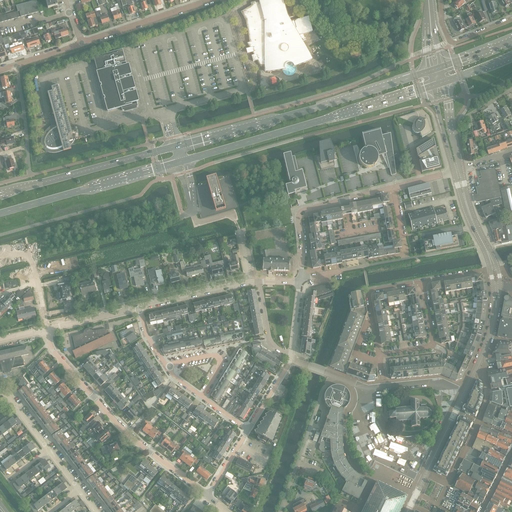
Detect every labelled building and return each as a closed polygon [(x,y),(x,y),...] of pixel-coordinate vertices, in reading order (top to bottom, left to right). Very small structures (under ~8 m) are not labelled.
[(48,0),(46,1),(48,8),(53,7),(54,10),(58,9),(57,6),(58,6),(55,0),(48,0)] [(129,8),(128,8),(130,15),(135,13),(132,4),(131,0),(127,2),(128,6),(129,8)] [(142,0),(140,0),(141,3),(140,3),(143,11),(148,9),(145,0),(143,1),(142,0)] [(251,6),(241,12),(246,21),(250,43),(247,43),(250,48),(250,49),(248,49),(249,53),(252,53),(253,53),(254,55),(251,56),(253,62),(257,61),(261,67),(265,67),(265,72),(266,72),(267,72),(268,72),(269,72),(270,72),(271,72),(272,72),(274,71),(275,71),(276,71),(277,71),(278,71),(279,71),(280,71),(281,71),(281,70),(282,70),(283,70),(284,70),(285,70),(285,68),(285,67),(285,66),(286,65),(287,64),(288,64),(289,64),(292,64),(292,65),(293,66),(294,67),(296,66),(297,66),(298,66),(299,66),(299,65),(300,65),(301,65),(302,64),(303,64),(304,63),(305,63),(306,63),(306,62),(307,62),(308,62),(308,61),(309,61),(310,60),(311,60),(311,59),(312,59),(302,41),(306,40),(305,38),(304,34),(312,32),(308,18),(293,22),(291,22),(289,20),(287,16),(282,0),(258,0),(259,1),(251,3),(251,6)] [(458,0),(454,4),(456,6),(455,8),(456,9),(458,8),(458,9),(459,8),(461,10),(465,7),(463,5),(465,3),(464,1),(464,0),(458,0)] [(495,0),(492,0),(488,1),(492,14),(495,13),(495,14),(498,13),(498,12),(497,8),(498,7),(495,0)] [(16,6),(18,12),(19,11),(21,17),(39,12),(35,1),(16,6)] [(114,11),(112,12),(114,20),(122,17),(119,10),(117,11),(116,7),(113,8),(114,11)] [(479,14),(476,16),(480,23),(486,20),(481,10),(478,12),(479,14)] [(90,13),(86,15),(88,20),(87,20),(90,28),(95,26),(98,25),(96,18),(94,12),(92,12),(92,11),(90,12),(90,13)] [(100,13),(96,14),(97,18),(100,17),(102,24),(109,22),(107,14),(101,16),(100,13)] [(469,19),(466,20),(470,27),(470,26),(471,27),(474,26),(473,25),(476,24),(471,14),(467,15),(469,19)] [(460,18),(454,21),(455,24),(459,32),(460,32),(461,32),(463,31),(465,29),(461,21),(460,18)] [(55,30),(51,31),(52,36),(54,36),(56,39),(62,37),(59,29),(59,28),(55,30)] [(63,28),(59,29),(62,37),(68,35),(66,29),(63,30),(63,28)] [(46,31),(42,32),(45,40),(46,40),(47,42),(52,41),(49,34),(47,35),(46,31)] [(38,37),(32,39),(34,47),(37,46),(37,45),(40,44),(38,37)] [(34,47),(32,39),(30,39),(30,38),(25,39),(28,48),(31,47),(31,48),(34,47)] [(18,44),(15,44),(18,52),(21,51),(21,50),(24,49),(21,41),(17,42),(18,44)] [(18,52),(15,44),(12,45),(12,44),(9,45),(12,53),(15,52),(15,53),(18,52)] [(94,58),(92,58),(93,61),(96,72),(100,84),(101,84),(101,86),(100,87),(103,97),(104,97),(105,99),(104,100),(107,112),(121,108),(122,112),(138,108),(137,102),(135,92),(134,92),(133,90),(134,89),(131,78),(130,78),(129,76),(130,75),(127,65),(126,62),(123,51),(120,51),(94,58)] [(41,142),(41,143),(41,144),(41,145),(41,146),(42,147),(42,148),(43,148),(43,149),(44,150),(45,151),(46,151),(46,152),(47,151),(46,151),(62,146),(70,144),(72,144),(72,143),(73,143),(73,142),(74,141),(74,140),(75,139),(75,138),(76,137),(76,136),(76,135),(76,134),(76,133),(75,133),(73,128),(74,127),(75,127),(74,127),(74,126),(73,125),(72,124),(71,124),(71,123),(70,123),(69,123),(60,89),(59,85),(51,88),(52,92),(50,92),(48,93),(52,110),(54,117),(52,117),(50,118),(51,126),(50,127),(49,127),(49,128),(48,129),(47,129),(47,130),(46,130),(46,131),(45,131),(45,132),(44,132),(44,133),(43,134),(43,135),(42,136),(42,137),(42,138),(41,138),(41,139),(41,140),(41,141),(41,142)] [(506,108),(501,111),(506,118),(511,115),(506,108)] [(413,125),(412,126),(412,127),(412,128),(412,129),(413,130),(413,131),(413,132),(414,133),(415,133),(415,134),(416,134),(417,134),(418,134),(419,134),(420,134),(421,136),(422,138),(431,132),(428,119),(424,121),(423,120),(422,119),(421,119),(420,119),(419,119),(416,112),(398,118),(413,124),(413,125)] [(496,114),(489,118),(493,125),(494,127),(498,125),(500,124),(499,121),(497,118),(498,117),(496,114)] [(5,127),(7,127),(8,128),(11,128),(10,126),(14,126),(13,119),(12,116),(5,117),(6,118),(3,119),(5,127)] [(508,130),(504,121),(502,119),(499,121),(502,124),(501,124),(502,125),(501,125),(505,131),(508,130)] [(483,122),(477,124),(480,131),(481,130),(482,134),(487,132),(485,129),(486,129),(483,122)] [(359,158),(359,159),(359,160),(359,162),(360,163),(360,164),(361,165),(362,165),(363,165),(363,166),(364,167),(365,167),(366,168),(367,168),(369,168),(370,168),(371,168),(372,167),(373,167),(372,165),(374,165),(374,166),(375,165),(376,164),(377,163),(377,162),(378,161),(378,160),(378,159),(378,158),(378,156),(382,155),(384,160),(385,159),(386,161),(385,162),(388,168),(388,169),(389,168),(391,176),(396,175),(394,158),(395,157),(394,154),(393,155),(391,133),(382,136),(380,130),(379,130),(380,131),(363,135),(362,134),(362,136),(366,150),(365,150),(364,150),(363,151),(362,152),(361,152),(360,153),(360,155),(359,156),(359,157),(359,158)] [(11,137),(11,135),(6,136),(6,138),(0,139),(1,143),(6,141),(7,145),(15,143),(13,137),(11,137)] [(419,161),(419,163),(420,166),(422,172),(433,170),(434,169),(440,168),(438,157),(435,157),(430,150),(435,147),(433,139),(416,150),(418,157),(421,161),(419,161)] [(477,147),(475,147),(475,146),(477,146),(476,141),(473,141),(472,139),(467,139),(468,148),(469,155),(478,154),(477,147)] [(319,144),(320,156),(315,157),(321,170),(334,167),(334,160),(337,159),(337,160),(338,159),(332,145),(330,141),(319,144)] [(284,159),(284,160),(290,182),(291,181),(292,183),(286,185),(290,201),(288,195),(295,193),(296,198),(297,197),(295,190),(298,190),(299,191),(299,190),(300,190),(300,189),(307,187),(302,171),(298,172),(294,157),(291,158),(290,154),(283,156),(284,159)] [(7,161),(6,162),(8,170),(9,169),(9,170),(12,170),(12,169),(15,168),(13,160),(12,160),(10,156),(6,158),(7,161)] [(477,188),(478,195),(480,202),(484,201),(484,202),(500,198),(500,200),(503,199),(507,216),(508,215),(510,226),(511,225),(511,187),(500,190),(495,169),(489,170),(488,170),(481,172),(484,186),(477,188)] [(216,175),(206,178),(207,180),(211,196),(210,196),(211,199),(212,199),(214,205),(216,212),(226,209),(225,207),(224,202),(223,201),(219,186),(216,177),(216,175)] [(429,184),(408,189),(410,199),(431,193),(429,184)] [(389,207),(388,203),(389,202),(388,194),(381,196),(381,199),(382,199),(383,205),(382,205),(383,208),(389,207)] [(382,199),(381,199),(371,201),(373,211),(372,206),(382,205),(383,205),(382,199)] [(491,204),(481,208),(486,218),(496,214),(493,206),(503,204),(503,200),(500,201),(500,199),(490,201),(491,204)] [(346,208),(341,209),(342,216),(348,215),(351,214),(350,207),(346,208)] [(433,208),(421,211),(423,219),(435,216),(434,212),(433,208)] [(446,209),(434,212),(435,216),(437,223),(448,220),(446,209)] [(414,213),(408,215),(411,223),(423,219),(421,211),(414,213)] [(313,216),(308,217),(309,224),(315,223),(321,222),(320,214),(313,216)] [(435,216),(423,219),(425,227),(430,226),(432,225),(437,224),(437,223),(435,216)] [(423,219),(411,223),(412,228),(413,230),(418,229),(419,229),(425,227),(423,219)] [(490,222),(493,231),(494,231),(496,242),(497,243),(501,242),(502,244),(509,243),(509,242),(511,241),(511,228),(507,229),(507,232),(506,232),(505,229),(504,225),(506,225),(504,219),(501,220),(502,225),(499,219),(490,222)] [(424,242),(424,246),(425,248),(425,249),(425,251),(426,252),(427,252),(429,252),(430,252),(432,251),(436,250),(436,251),(440,250),(459,246),(457,236),(451,237),(450,234),(433,237),(433,240),(424,242)] [(393,242),(393,243),(394,249),(395,254),(400,253),(399,248),(402,248),(400,241),(395,242),(393,242)] [(268,271),(268,272),(273,272),(273,271),(289,271),(289,260),(268,259),(267,250),(262,251),(264,259),(263,259),(263,271),(268,271)] [(239,263),(237,255),(231,256),(232,260),(234,259),(235,263),(229,264),(227,258),(224,259),(226,269),(229,268),(230,271),(239,269),(237,263),(239,263)] [(205,260),(206,268),(207,273),(211,272),(211,271),(212,271),(213,275),(222,273),(221,266),(211,268),(209,259),(205,260)] [(202,267),(194,269),(195,275),(203,273),(202,269),(206,268),(205,260),(200,261),(202,267)] [(324,260),(317,261),(312,262),(313,269),(321,268),(321,267),(325,266),(326,267),(325,260),(324,260)] [(195,275),(194,269),(193,267),(185,268),(184,265),(183,262),(180,262),(182,273),(186,273),(187,277),(195,275)] [(129,269),(131,278),(131,277),(134,277),(136,286),(144,285),(142,278),(144,278),(142,269),(134,271),(134,268),(133,268),(134,268),(129,270),(129,269)] [(103,270),(100,276),(103,278),(104,282),(102,282),(104,290),(109,289),(109,286),(111,285),(108,273),(103,270)] [(156,271),(148,273),(151,284),(154,283),(153,280),(157,279),(157,280),(158,280),(158,281),(159,284),(163,283),(163,280),(161,271),(156,272),(156,271)] [(174,272),(175,275),(169,276),(171,283),(180,281),(178,274),(177,271),(174,272)] [(117,275),(120,290),(127,288),(124,273),(117,275)] [(474,278),(471,279),(470,279),(471,284),(472,284),(476,283),(480,282),(483,281),(482,275),(474,276),(474,278)] [(93,282),(79,285),(80,290),(81,290),(82,296),(89,294),(88,293),(96,291),(93,282)] [(329,283),(315,288),(316,291),(317,291),(317,293),(317,294),(331,289),(329,283)] [(55,289),(55,290),(56,290),(56,291),(57,291),(58,290),(58,292),(59,292),(66,291),(66,289),(69,288),(68,284),(65,284),(61,284),(61,285),(57,286),(57,287),(56,288),(55,288),(55,289)] [(303,337),(302,339),(311,340),(316,298),(317,298),(317,296),(332,291),(331,289),(317,294),(317,293),(317,291),(316,291),(315,288),(312,289),(312,291),(311,297),(306,297),(301,337),(303,337)] [(407,291),(403,292),(404,297),(412,295),(416,294),(414,288),(407,289),(407,291)] [(437,289),(433,290),(431,290),(433,301),(438,300),(442,299),(442,295),(438,296),(437,290),(437,289)] [(31,290),(23,297),(24,302),(34,300),(32,295),(31,290)] [(66,291),(59,292),(60,301),(61,301),(61,302),(62,302),(63,302),(63,301),(63,300),(66,299),(67,300),(70,300),(70,297),(69,292),(67,293),(66,291)] [(11,293),(1,302),(6,307),(8,305),(9,306),(11,304),(11,303),(12,301),(11,300),(14,297),(11,293)] [(360,293),(353,294),(350,295),(348,297),(349,304),(351,311),(330,367),(346,373),(346,374),(346,375),(351,363),(348,362),(366,315),(367,315),(367,314),(366,314),(363,295),(362,295),(362,294),(360,294),(360,293)] [(503,317),(503,320),(511,321),(511,297),(508,293),(508,294),(509,295),(509,298),(507,297),(506,297),(505,298),(505,299),(505,300),(502,317),(503,317)] [(231,295),(225,297),(227,305),(233,303),(231,295)] [(225,297),(219,298),(220,306),(227,305),(225,297)] [(219,298),(212,300),(214,308),(220,306),(219,298)] [(212,300),(206,301),(208,309),(214,308),(212,300)] [(206,301),(200,303),(201,311),(208,309),(206,301)] [(0,317),(0,318),(9,309),(12,307),(13,306),(11,304),(9,306),(8,305),(6,307),(1,302),(0,302),(0,317)] [(201,311),(200,303),(193,304),(195,312),(201,311)] [(186,306),(180,307),(182,315),(188,314),(186,306)] [(180,307),(173,309),(175,317),(182,315),(180,307)] [(34,308),(16,312),(18,319),(24,318),(24,320),(36,317),(34,308)] [(173,309),(167,310),(169,318),(175,317),(173,309)] [(167,310),(161,312),(163,320),(166,319),(167,322),(170,321),(169,318),(167,310)] [(161,312),(154,313),(156,321),(163,320),(161,312)] [(148,315),(150,323),(151,325),(157,324),(156,321),(154,313),(148,315)] [(511,321),(503,320),(501,321),(498,337),(511,339),(511,321)] [(474,325),(473,330),(482,333),(484,327),(474,325)] [(120,333),(123,340),(126,338),(129,343),(137,338),(135,334),(136,334),(133,327),(120,333)] [(75,350),(73,351),(73,352),(76,358),(114,341),(111,334),(109,335),(108,333),(107,333),(106,329),(94,331),(92,330),(91,329),(90,329),(89,329),(88,329),(87,329),(86,329),(86,330),(85,330),(85,331),(84,332),(83,333),(83,334),(72,336),(75,348),(74,349),(75,350)] [(241,330),(235,331),(237,343),(238,343),(238,342),(240,342),(240,343),(243,341),(242,338),(243,338),(241,330)] [(473,330),(471,335),(480,338),(482,333),(473,330)] [(471,335),(469,340),(478,344),(480,338),(471,335)] [(202,338),(201,339),(202,344),(204,344),(204,346),(205,346),(205,349),(208,349),(208,350),(211,349),(209,339),(209,337),(202,338)] [(201,338),(195,339),(197,349),(199,348),(200,349),(199,349),(205,347),(204,346),(204,344),(202,344),(201,339),(201,338)] [(311,340),(302,339),(301,354),(309,357),(309,356),(310,356),(311,353),(310,352),(311,343),(314,344),(315,340),(311,340)] [(469,340),(467,345),(476,349),(478,344),(469,340)] [(511,343),(498,343),(493,354),(511,354),(511,345),(511,343)] [(133,349),(136,354),(143,350),(140,344),(133,349)] [(390,368),(387,368),(388,377),(391,377),(391,379),(396,378),(396,379),(402,379),(407,378),(408,378),(413,378),(418,377),(423,376),(423,377),(424,377),(424,376),(429,376),(434,375),(434,376),(435,375),(434,375),(439,375),(440,375),(441,375),(445,376),(445,377),(445,376),(450,379),(455,381),(462,379),(472,359),(472,358),(463,355),(462,354),(461,356),(464,358),(462,362),(448,355),(448,354),(448,353),(448,352),(447,351),(447,350),(446,349),(445,348),(437,344),(434,349),(441,352),(442,353),(442,354),(441,358),(440,358),(441,355),(440,358),(438,357),(438,354),(417,357),(415,357),(389,359),(390,368)] [(163,348),(160,350),(164,356),(164,357),(166,356),(165,355),(168,355),(168,356),(171,355),(168,345),(162,347),(163,348)] [(467,345),(465,350),(474,354),(476,349),(467,345)] [(27,346),(0,352),(0,371),(2,371),(2,372),(11,372),(12,369),(24,366),(22,358),(21,356),(29,355),(27,346)] [(236,354),(236,355),(246,361),(249,356),(243,351),(243,350),(241,349),(241,348),(236,352),(237,352),(238,353),(236,354)] [(276,364),(279,366),(282,361),(263,349),(260,354),(258,353),(255,357),(256,357),(264,362),(273,368),(276,364)] [(143,350),(136,354),(140,360),(147,355),(143,350)] [(465,350),(463,355),(472,358),(472,359),(474,354),(465,350)] [(147,355),(140,360),(144,365),(151,361),(147,355)] [(233,359),(243,365),(246,361),(236,355),(234,357),(235,357),(234,359),(233,359)] [(83,367),(88,372),(95,366),(90,361),(91,360),(89,357),(83,362),(86,365),(83,367)] [(231,363),(230,364),(240,370),(243,365),(233,359),(231,361),(232,362),(231,364),(231,363)] [(497,363),(498,369),(498,370),(503,369),(511,366),(511,360),(502,362),(497,363)] [(30,371),(37,364),(35,361),(27,368),(30,371)] [(39,372),(41,370),(47,365),(43,361),(35,368),(39,372)] [(151,361),(144,365),(147,371),(154,366),(151,361)] [(266,369),(256,363),(254,366),(264,371),(263,372),(264,373),(266,369)] [(351,363),(346,375),(351,376),(351,377),(352,377),(356,366),(351,364),(351,363)] [(228,368),(227,368),(237,375),(240,370),(230,364),(228,366),(229,366),(228,368)] [(47,365),(41,370),(39,372),(43,376),(50,369),(47,365)] [(95,366),(88,372),(92,377),(99,371),(95,366)] [(154,366),(147,371),(151,376),(158,372),(154,366)] [(356,366),(352,377),(357,378),(356,378),(357,379),(361,368),(356,366)] [(225,373),(224,373),(233,378),(235,379),(237,375),(227,368),(225,370),(225,371),(226,370),(226,371),(225,373)] [(361,368),(357,379),(357,378),(362,380),(366,370),(361,368)] [(508,376),(506,369),(488,373),(492,389),(504,387),(504,388),(509,387),(508,385),(511,383),(511,375),(508,376)] [(366,370),(362,380),(367,382),(371,372),(370,372),(366,370)] [(371,372),(367,382),(375,381),(374,379),(377,379),(377,370),(371,371),(371,370),(370,372),(371,372)] [(99,371),(92,377),(96,382),(103,375),(99,371)] [(50,379),(52,381),(57,376),(53,372),(45,379),(48,382),(50,379)] [(158,372),(151,376),(154,382),(161,377),(158,372)] [(263,372),(260,377),(266,381),(270,376),(264,373),(263,372)] [(104,387),(117,376),(115,373),(107,380),(103,375),(96,382),(101,386),(102,385),(104,387)] [(222,377),(222,378),(230,383),(233,378),(224,373),(222,375),(223,375),(223,376),(222,377)] [(57,376),(52,381),(53,383),(51,385),(53,387),(61,381),(57,376)] [(115,383),(115,382),(119,378),(117,376),(104,387),(106,389),(104,391),(109,396),(116,390),(112,385),(115,383)] [(18,392),(22,396),(30,390),(27,386),(28,384),(26,381),(23,377),(18,385),(21,387),(22,389),(18,392)] [(154,382),(158,387),(159,389),(161,391),(161,392),(165,387),(163,384),(165,383),(161,377),(154,382)] [(260,377),(256,383),(263,387),(266,381),(260,377)] [(219,382),(227,387),(230,383),(222,378),(219,380),(220,380),(221,380),(219,382)] [(463,410),(463,411),(466,413),(466,414),(470,416),(470,414),(476,417),(478,412),(478,411),(482,401),(481,401),(484,396),(482,395),(482,390),(482,389),(484,389),(484,384),(482,384),(482,383),(482,382),(478,380),(477,382),(476,382),(475,384),(476,384),(474,387),(475,387),(473,391),(472,391),(470,396),(471,397),(466,406),(465,405),(465,406),(464,406),(462,410),(463,410)] [(216,386),(216,387),(226,393),(229,388),(227,387),(219,382),(217,384),(218,385),(217,387),(216,386)] [(256,383),(253,388),(260,392),(263,387),(256,383)] [(60,391),(62,393),(67,388),(63,384),(56,390),(58,393),(60,391)] [(367,482),(364,481),(365,481),(365,480),(365,479),(364,479),(364,478),(363,478),(358,475),(354,472),(351,468),(348,464),(345,459),(344,454),(343,449),(343,444),(343,432),(345,432),(345,429),(343,429),(343,408),(344,408),(344,409),(345,408),(346,407),(347,406),(348,405),(349,404),(349,403),(350,401),(350,400),(350,399),(350,397),(350,396),(349,395),(349,393),(348,392),(348,391),(347,390),(346,389),(345,388),(344,387),(343,387),(341,386),(340,386),(339,386),(337,386),(336,386),(335,386),(333,386),(332,387),(331,387),(330,388),(329,389),(328,390),(327,391),(326,392),(325,393),(325,394),(325,395),(324,397),(324,398),(324,399),(324,401),(325,402),(325,403),(326,405),(327,406),(327,407),(328,408),(329,409),(330,409),(330,408),(331,408),(318,443),(320,444),(319,447),(319,448),(319,449),(319,450),(320,450),(320,451),(321,451),(322,452),(323,452),(330,451),(332,457),(330,458),(331,462),(333,462),(334,464),(335,466),(333,467),(335,471),(338,475),(340,474),(341,476),(343,478),(341,479),(344,482),(345,482),(346,482),(342,491),(358,499),(367,482)] [(213,391),(222,396),(221,397),(223,398),(226,393),(216,387),(214,389),(215,389),(214,391),(213,391)] [(67,388),(62,393),(59,395),(63,399),(71,392),(67,388)] [(167,394),(172,398),(177,392),(172,388),(167,394)] [(253,388),(250,394),(256,398),(260,392),(253,388)] [(490,402),(507,408),(510,409),(511,410),(511,408),(511,388),(502,390),(502,391),(491,393),(490,402)] [(30,390),(22,396),(25,400),(33,394),(30,390)] [(116,390),(109,396),(113,401),(120,394),(116,390)] [(212,394),(211,396),(213,398),(214,399),(213,400),(217,403),(218,403),(217,403),(218,402),(221,397),(222,396),(213,391),(211,393),(211,394),(211,393),(212,394)] [(177,392),(172,398),(178,401),(182,395),(177,392)] [(33,394),(25,400),(28,405),(36,399),(33,394)] [(120,394),(113,401),(118,405),(124,399),(120,394)] [(250,394),(246,399),(253,403),(256,398),(250,394)] [(70,402),(72,404),(77,399),(73,395),(66,402),(68,404),(70,402)] [(134,404),(138,400),(141,398),(139,395),(132,401),(134,404)] [(182,395),(178,401),(183,405),(187,399),(182,395)] [(124,399),(118,405),(122,410),(129,404),(127,402),(129,400),(127,397),(124,399)] [(245,402),(243,405),(250,409),(253,403),(246,399),(243,397),(241,399),(245,402)] [(36,399),(28,405),(32,409),(40,403),(36,399)] [(77,399),(72,404),(74,406),(71,408),(73,410),(81,403),(77,399)] [(187,399),(183,405),(188,409),(192,403),(187,399)] [(387,412),(387,413),(389,413),(389,418),(387,418),(387,419),(390,419),(390,420),(391,420),(391,419),(396,418),(396,421),(395,422),(396,422),(397,422),(399,421),(399,422),(400,422),(400,421),(402,421),(402,422),(403,422),(403,421),(405,421),(405,422),(406,422),(406,421),(408,421),(408,422),(409,421),(410,420),(410,421),(411,421),(411,423),(410,423),(410,424),(411,424),(411,426),(411,427),(412,427),(419,426),(419,427),(420,427),(419,426),(419,423),(420,423),(419,423),(419,420),(419,419),(422,419),(423,419),(426,418),(426,419),(427,419),(427,418),(429,418),(430,418),(429,417),(431,415),(432,415),(431,414),(431,412),(432,412),(431,411),(429,410),(430,409),(429,409),(427,408),(426,408),(426,404),(419,404),(418,401),(419,400),(418,400),(418,401),(411,401),(410,400),(410,401),(410,404),(410,405),(410,407),(408,407),(408,406),(407,406),(407,407),(405,408),(405,407),(404,407),(404,408),(402,408),(402,407),(401,407),(401,408),(399,408),(399,407),(398,407),(398,408),(396,409),(395,408),(394,409),(395,409),(395,411),(391,412),(390,410),(389,410),(389,412),(387,412)] [(40,403),(32,409),(35,413),(43,407),(40,403)] [(242,407),(240,410),(246,414),(250,409),(243,405),(240,403),(238,405),(242,407)] [(503,421),(498,419),(495,417),(493,416),(496,407),(489,404),(486,414),(483,422),(492,425),(501,428),(511,432),(511,427),(503,423),(502,423),(503,421)] [(43,407),(35,413),(38,418),(46,412),(43,407)] [(190,417),(191,415),(197,419),(198,416),(203,410),(198,407),(193,413),(191,411),(188,415),(184,420),(187,422),(190,417)] [(503,423),(511,427),(511,412),(511,411),(511,410),(510,409),(507,408),(506,411),(496,407),(493,416),(495,417),(498,419),(503,421),(502,423),(503,423)] [(131,409),(126,414),(131,420),(138,414),(135,410),(133,411),(131,409)] [(203,410),(198,416),(204,420),(208,414),(203,410)] [(246,414),(240,410),(236,416),(243,420),(246,414)] [(46,412),(38,418),(42,422),(50,416),(46,412)] [(254,432),(255,434),(259,435),(257,439),(260,440),(262,441),(267,444),(269,440),(272,442),(274,442),(274,438),(276,437),(276,433),(278,433),(278,429),(280,428),(279,424),(281,424),(281,420),(281,419),(282,418),(279,416),(273,413),(270,412),(269,413),(265,416),(266,417),(263,420),(264,421),(263,421),(260,424),(261,425),(257,428),(258,429),(258,430),(254,432)] [(90,413),(82,421),(85,425),(80,429),(83,432),(90,426),(88,424),(95,418),(90,413)] [(208,414),(204,420),(209,424),(213,418),(208,414)] [(50,416),(42,422),(45,426),(53,420),(50,416)] [(449,471),(454,461),(455,462),(457,458),(456,457),(458,452),(460,452),(462,448),(460,448),(463,442),(465,443),(467,439),(465,438),(470,428),(473,423),(467,420),(468,419),(464,417),(464,418),(460,417),(457,422),(458,423),(454,432),(453,432),(452,432),(450,436),(451,436),(451,437),(450,437),(448,441),(449,441),(447,447),(445,446),(443,450),(445,451),(444,451),(444,452),(443,451),(441,455),(442,456),(442,457),(438,466),(437,465),(434,471),(438,473),(437,474),(441,476),(442,474),(447,477),(449,471)] [(13,418),(8,422),(12,427),(17,424),(18,426),(22,423),(17,418),(15,420),(13,418)] [(213,418),(209,424),(214,428),(219,422),(213,418)] [(53,420),(45,426),(48,431),(56,424),(53,420)] [(142,430),(148,435),(153,428),(148,425),(149,423),(146,421),(144,424),(146,425),(142,430)] [(8,422),(3,426),(7,431),(12,427),(8,422)] [(96,433),(97,432),(99,434),(103,430),(101,428),(102,427),(98,422),(92,428),(91,427),(87,430),(89,433),(93,430),(96,433)] [(56,424),(48,431),(52,435),(60,429),(56,424)] [(490,435),(497,438),(499,433),(482,427),(480,431),(490,435)] [(153,428),(148,435),(153,439),(157,434),(160,436),(162,433),(158,431),(158,432),(153,428)] [(52,436),(56,441),(64,435),(60,430),(52,436)] [(230,430),(226,436),(233,440),(236,434),(230,430)] [(100,435),(97,437),(102,443),(103,443),(110,436),(106,431),(101,435),(100,435)] [(489,435),(480,432),(477,438),(486,442),(495,445),(496,446),(497,446),(508,452),(511,446),(497,439),(489,436),(489,435)] [(511,437),(499,433),(497,438),(511,445),(511,444),(511,437)] [(64,435),(56,441),(59,445),(67,439),(64,435)] [(161,445),(166,449),(171,442),(167,439),(167,438),(164,435),(162,438),(165,440),(161,445)] [(203,439),(201,442),(206,445),(208,443),(211,438),(209,436),(205,441),(203,439)] [(226,436),(223,441),(229,445),(233,440),(226,436)] [(473,448),(483,453),(503,463),(506,457),(493,451),(491,450),(492,448),(493,445),(477,438),(473,448)] [(67,439),(59,445),(62,449),(70,443),(67,439)] [(223,441),(219,447),(226,451),(229,445),(223,441)] [(72,442),(70,443),(62,449),(66,454),(76,446),(72,442)] [(108,445),(101,448),(103,454),(110,452),(111,454),(112,455),(115,454),(114,453),(119,451),(117,443),(116,442),(113,443),(114,445),(108,447),(108,445)] [(171,442),(166,449),(172,453),(176,448),(178,450),(180,447),(177,445),(176,446),(171,442)] [(32,443),(27,446),(31,452),(36,448),(32,443)] [(27,446),(22,450),(26,455),(31,452),(27,446)] [(76,446),(66,454),(69,458),(77,452),(79,450),(76,446)] [(508,452),(497,446),(495,449),(498,450),(498,451),(506,456),(508,452)] [(219,447),(216,452),(222,456),(226,451),(219,447)] [(179,459),(185,463),(190,456),(185,453),(186,452),(183,449),(181,452),(183,454),(179,459)] [(22,450),(17,454),(21,459),(26,455),(22,450)] [(77,452),(69,458),(72,462),(80,456),(77,452)] [(222,456),(216,452),(213,458),(219,462),(222,456)] [(483,453),(480,459),(486,462),(500,469),(503,463),(483,453)] [(17,454),(12,457),(16,463),(21,459),(17,454)] [(80,456),(72,462),(76,467),(84,460),(80,456)] [(190,456),(185,463),(190,467),(194,462),(197,464),(199,461),(195,459),(195,460),(190,456)] [(12,457),(8,461),(12,466),(16,463),(12,457)] [(236,465),(236,464),(250,471),(250,472),(253,466),(239,458),(236,465)] [(464,459),(459,470),(468,475),(470,470),(482,477),(493,482),(497,475),(489,471),(487,470),(484,469),(480,467),(464,459)] [(45,460),(40,464),(44,469),(49,465),(45,460)] [(84,460),(76,467),(79,471),(87,465),(84,460)] [(12,466),(8,461),(3,465),(7,470),(12,466)] [(142,473),(143,471),(148,465),(143,461),(138,468),(141,470),(140,472),(142,473)] [(484,461),(480,467),(484,469),(487,470),(487,469),(497,474),(500,469),(484,461)] [(40,464),(35,467),(39,473),(44,469),(40,464)] [(87,465),(79,471),(82,475),(90,469),(87,465)] [(148,465),(143,471),(148,475),(153,469),(148,465)] [(35,467),(30,471),(34,476),(39,473),(35,467)] [(200,467),(197,471),(207,480),(210,475),(200,467)] [(90,469),(82,475),(86,480),(94,474),(90,469)] [(153,469),(148,475),(146,477),(150,481),(157,473),(153,469)] [(468,475),(468,476),(481,483),(481,482),(491,487),(493,482),(482,477),(470,470),(468,475)] [(30,471),(26,475),(30,480),(34,476),(30,471)] [(468,476),(466,475),(463,473),(462,474),(461,476),(458,481),(455,487),(464,491),(469,494),(476,480),(468,476)] [(26,475),(21,478),(25,484),(30,480),(26,475)] [(87,481),(90,485),(98,479),(95,475),(87,481)] [(157,483),(162,486),(167,480),(162,477),(157,483)] [(25,484),(21,478),(16,482),(13,485),(18,491),(21,488),(20,487),(25,484)] [(253,485),(261,488),(264,481),(256,478),(254,481),(250,480),(248,479),(248,478),(241,479),(241,480),(248,483),(248,484),(253,485)] [(98,479),(90,485),(93,490),(101,483),(98,479)] [(135,482),(133,485),(131,487),(129,489),(134,494),(142,484),(141,483),(139,481),(137,480),(135,482)] [(167,480),(162,486),(160,489),(165,493),(172,484),(167,480)] [(307,488),(311,490),(314,483),(306,480),(303,489),(306,490),(307,488)] [(463,493),(482,503),(490,488),(481,483),(476,480),(469,494),(464,491),(463,493)] [(511,485),(502,480),(496,493),(507,499),(511,501),(511,485)] [(399,511),(408,496),(392,488),(392,487),(391,486),(390,486),(389,486),(389,487),(376,481),(363,508),(341,497),(336,506),(335,506),(332,511),(399,511)] [(63,483),(58,487),(62,492),(67,488),(63,483)] [(101,483),(93,490),(97,494),(105,488),(101,483)] [(246,483),(246,484),(243,489),(251,492),(250,497),(255,498),(258,490),(253,489),(254,486),(246,483)] [(172,484),(165,493),(170,496),(172,494),(177,488),(172,484)] [(58,487),(53,491),(57,496),(62,492),(58,487)] [(225,498),(224,500),(230,505),(238,495),(228,487),(222,495),(225,498)] [(105,488),(97,494),(100,498),(108,492),(105,488)] [(172,494),(170,496),(170,497),(174,500),(175,499),(175,500),(176,498),(181,492),(177,488),(172,494)] [(53,491),(48,494),(52,500),(57,496),(53,491)] [(108,492),(100,498),(103,502),(111,496),(108,492)] [(181,492),(176,498),(177,498),(175,500),(179,504),(181,501),(181,502),(186,496),(181,492)] [(472,502),(473,499),(463,493),(456,505),(467,511),(468,508),(474,511),(478,511),(481,507),(472,502)] [(490,503),(498,507),(500,504),(507,508),(508,505),(507,505),(510,501),(495,493),(490,503)] [(48,494),(43,498),(48,503),(52,500),(48,494)] [(111,496),(103,502),(106,507),(114,501),(111,496)] [(186,496),(181,502),(179,504),(181,506),(183,503),(186,506),(191,499),(186,496)] [(43,498),(39,502),(43,507),(48,503),(43,498)] [(306,502),(304,499),(299,502),(300,505),(293,509),(294,511),(301,511),(306,509),(303,504),(306,502)] [(76,500),(71,504),(75,509),(80,506),(76,500)] [(322,500),(315,503),(319,509),(325,506),(322,500)] [(114,501),(106,507),(110,511),(118,505),(114,501)] [(32,503),(29,506),(33,511),(36,511),(38,511),(43,507),(39,502),(34,505),(32,503)] [(313,511),(319,509),(315,503),(309,506),(312,511),(313,511)] [(506,511),(502,509),(498,507),(490,503),(489,504),(491,505),(489,508),(489,509),(487,511),(506,511)]
